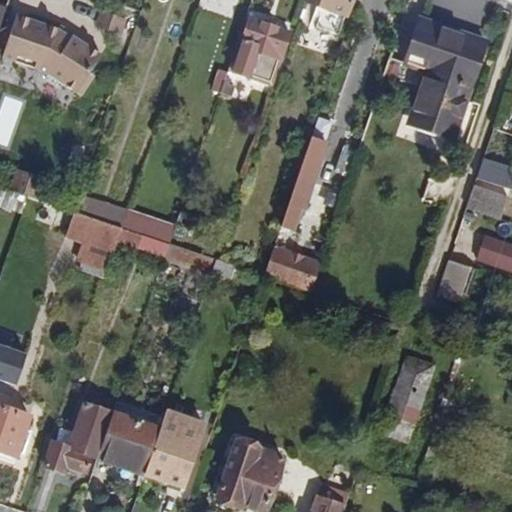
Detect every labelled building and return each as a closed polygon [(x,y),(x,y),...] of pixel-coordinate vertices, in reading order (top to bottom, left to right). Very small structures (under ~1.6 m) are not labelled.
[(12,32),(23,0),(0,0),(0,48),(5,51),(12,32)] [(91,23),(79,13),(42,0),(37,0),(22,41),(58,54),(64,59),(62,61),(76,72),(79,68),(95,83),(111,64),(106,61),(120,44),(93,22),(91,23)] [(149,21),(155,5),(140,0),(128,0),(125,12),(149,21)] [(298,46),(307,49),(319,15),(282,3),(270,41),(283,46),(287,34),(290,25),(303,30),(298,46)] [(438,86),(432,102),(444,106),(453,80),(475,20),(442,9),(428,49),(449,57),(438,86)] [(308,56),(322,16),(319,15),(307,49),(298,46),(303,30),(290,25),(287,34),(295,37),(291,49),(308,56)] [(475,20),(453,80),(444,106),(476,117),(507,31),(475,20)] [(291,49),(295,37),(287,34),(283,46),(285,47),(291,49)] [(280,60),(285,47),(283,46),(270,41),(264,55),(280,60)] [(262,81),(266,69),(256,66),(252,77),(262,81)] [(213,90),(234,95),(239,74),(218,69),(213,90)] [(371,161),(380,135),(364,129),(355,156),(371,161)] [(511,146),(506,144),(500,164),(511,168),(511,146)] [(71,164),(47,155),(40,175),(64,183),(71,164)] [(511,195),(511,168),(500,164),(497,163),(487,191),(511,199),(511,195)] [(328,170),(318,166),(310,189),(305,202),(301,216),(312,220),(316,208),(318,209),(319,208),(325,194),(322,186),(328,170)] [(10,189),(32,197),(40,177),(17,168),(10,189)] [(275,232),(292,183),(270,176),(252,224),(275,232)] [(108,180),(102,197),(151,214),(156,197),(108,180)] [(298,185),(294,198),(305,202),(310,189),(298,185)] [(226,204),(209,199),(198,230),(211,235),(217,217),(221,217),(226,204)] [(48,216),(71,221),(74,208),(51,204),(48,216)] [(165,234),(170,220),(151,214),(146,228),(165,234)] [(244,246),(211,235),(198,230),(193,244),(240,260),(244,246)] [(294,234),(285,261),(289,262),(294,250),(335,264),(340,250),(327,245),(325,241),(317,238),(313,240),(294,234)] [(486,286),(498,251),(469,241),(457,276),(486,286)] [(210,275),(215,257),(171,245),(166,262),(210,275)] [(257,266),(262,253),(244,246),(240,260),(257,266)] [(335,264),(294,250),(289,262),(331,277),(335,264)] [(425,431),(452,353),(427,344),(399,422),(425,431)] [(12,391),(0,425),(0,433),(18,439),(33,399),(12,391)] [(117,445),(122,447),(135,409),(138,402),(110,393),(95,437),(82,433),(73,458),(107,470),(117,445)] [(40,447),(55,406),(33,399),(18,439),(40,447)] [(169,463),(185,419),(138,402),(135,409),(143,411),(141,418),(161,425),(157,438),(166,442),(160,460),(169,463)] [(224,416),(190,404),(185,419),(169,463),(203,475),(224,416)] [(141,418),(143,411),(135,409),(122,447),(160,460),(166,442),(157,438),(161,425),(141,418)] [(280,498),(298,444),(245,426),(226,480),(280,498)] [(447,470),(455,446),(442,442),(434,465),(447,470)] [(361,489),(365,476),(336,466),(331,478),(361,489)] [(337,511),(352,511),(361,489),(331,478),(322,506),(337,511)]
